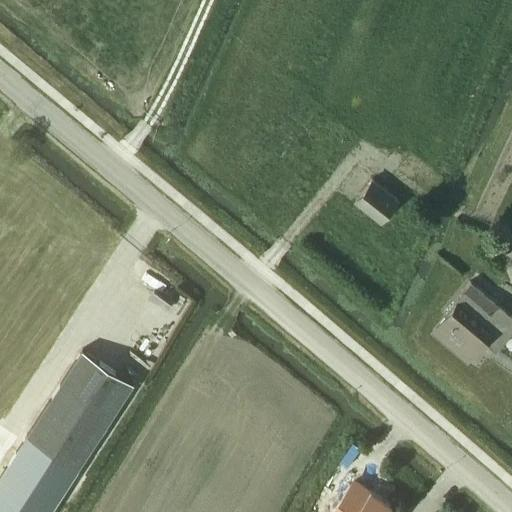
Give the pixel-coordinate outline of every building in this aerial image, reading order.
[(474,216),(503,230),(505,225),(511,210),(511,177),(495,170),(478,207),(474,216)] [(397,198),(372,179),(355,200),(380,220),(397,198)] [(444,316),(431,331),(466,360),(466,359),(463,356),(470,348),(474,351),(482,341),(494,352),(511,330),(511,316),(495,302),(469,280),(463,287),(441,313),(444,316)] [(26,434),(76,467),(132,382),(81,349),(26,434)] [(370,489),(365,495),(349,483),(329,511),(330,511),(383,511),(390,503),(370,489)]
